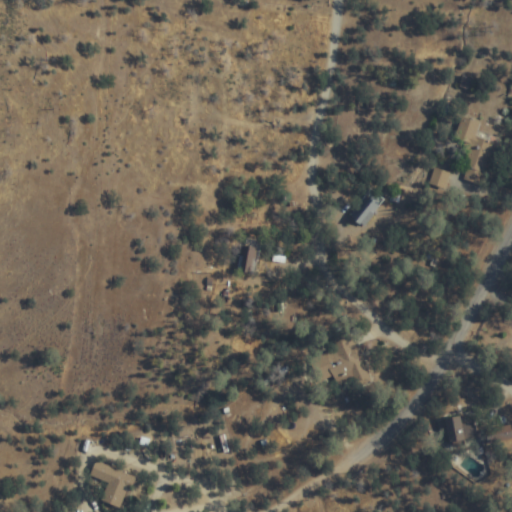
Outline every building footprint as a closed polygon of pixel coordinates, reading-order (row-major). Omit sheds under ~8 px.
[(494,144),(475,138),(479,124),(461,118),(452,147),(469,152),(461,177),(481,184),(494,144)] [(384,203),(372,190),(349,213),(360,225),(384,203)] [(236,269),(248,274),(258,248),(246,244),(236,269)] [(351,336),(310,352),(322,382),(335,377),(341,393),(369,382),(351,336)] [(444,421),(451,445),(479,437),(471,412),(444,421)] [(485,431),(488,444),(511,436),(511,433),(509,424),(485,431)] [(126,501),(135,475),(95,461),(86,487),(126,501)]
